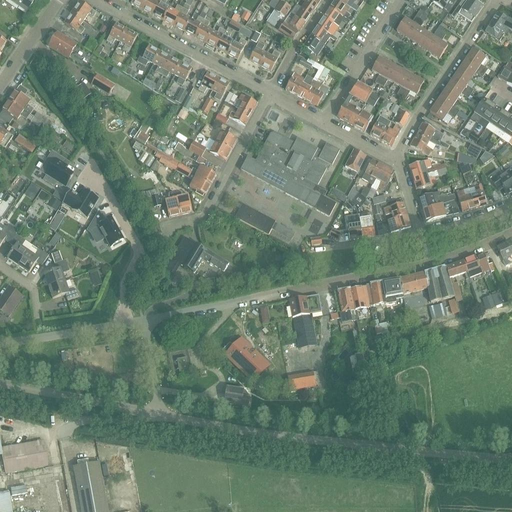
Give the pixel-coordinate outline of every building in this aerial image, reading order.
[(32,4),(35,0),(8,0),(26,12),(32,4)] [(132,0),(131,4),(142,10),(146,0),(132,0)] [(152,0),(146,0),(142,10),(153,15),(160,0),(153,0),(152,0)] [(165,0),(160,0),(153,15),(163,21),(169,9),(165,6),(167,1),(165,0)] [(188,0),(186,4),(174,27),(184,32),(190,20),(186,17),(189,12),(187,12),(193,0),(188,0)] [(272,0),(268,7),(275,11),(281,3),(276,0),(272,0)] [(296,6),(290,15),(304,24),(317,6),(308,0),(307,0),(301,9),(296,6)] [(335,0),(329,9),(349,22),(352,18),(345,14),(349,9),(335,0)] [(335,0),(349,9),(349,8),(356,13),(358,9),(352,4),(354,0),(335,0)] [(434,0),(432,3),(444,10),(443,11),(448,15),(456,3),(451,0),(434,0)] [(449,15),(448,16),(454,20),(458,16),(471,25),(483,7),(469,0),(467,0),(465,4),(459,0),(449,15)] [(72,13),(84,21),(94,28),(99,31),(104,24),(95,18),(93,20),(98,23),(96,26),(85,19),(88,15),(92,18),(96,13),(80,2),(72,13)] [(169,9),(163,21),(174,27),(186,4),(181,2),(178,7),(177,6),(174,11),(169,9)] [(281,3),(275,11),(267,23),(273,27),(281,17),(284,19),(290,9),(281,2),(281,3)] [(337,28),(341,22),(347,26),(349,22),(329,9),(323,18),(337,28)] [(418,13),(416,17),(420,20),(424,14),(421,12),(420,11),(418,13)] [(80,27),(84,21),(72,13),(64,24),(81,35),(84,30),(80,27)] [(234,14),(231,20),(236,23),(239,17),(234,14)] [(278,31),(293,41),(304,24),(290,15),(278,31)] [(511,22),(497,15),(484,33),(499,43),(507,30),(511,32),(511,22)] [(396,33),(407,40),(420,20),(416,17),(411,24),(404,20),(400,27),(396,33)] [(190,20),(184,32),(195,38),(204,20),(198,18),(196,23),(190,20)] [(332,38),(333,37),(339,28),(337,28),(323,18),(317,27),(332,38)] [(204,20),(195,38),(205,43),(212,31),(207,29),(210,23),(204,20)] [(420,20),(407,40),(418,47),(426,34),(419,30),(424,23),(420,20)] [(230,22),(228,27),(227,28),(233,31),(236,25),(230,22)] [(115,40),(120,43),(126,30),(115,25),(106,42),(112,45),(115,40)] [(317,27),(310,37),(324,46),(329,39),(333,42),(334,41),(335,43),(337,40),(333,37),(332,38),(317,27)] [(241,28),(238,33),(249,39),(252,34),(241,28)] [(212,31),(205,43),(216,49),(225,32),(220,29),(217,34),(212,31)] [(126,30),(120,43),(125,45),(122,50),(128,53),(137,36),(126,30)] [(426,34),(418,47),(428,53),(441,34),(437,31),(432,38),(426,34)] [(225,32),(216,49),(227,55),(233,43),(228,40),(231,35),(225,32)] [(256,44),(260,35),(259,35),(255,33),(251,41),(256,44)] [(76,45),(57,34),(49,48),(68,59),(76,45)] [(441,34),(428,53),(439,61),(445,51),(447,48),(441,43),(445,36),(441,34)] [(310,37),(303,48),(306,50),(305,52),(310,55),(311,53),(312,54),(313,54),(317,57),(324,46),(310,37)] [(90,39),(84,49),(92,54),(98,44),(90,39)] [(233,43),(227,55),(237,60),(246,43),(241,40),(238,45),(233,43)] [(249,61),(260,67),(266,54),(261,52),(264,47),(258,44),(249,61)] [(94,54),(106,61),(109,56),(101,52),(103,49),(99,46),(94,54)] [(148,46),(142,59),(140,58),(137,63),(145,67),(147,62),(153,65),(159,52),(148,46)] [(465,62),(485,75),(487,71),(480,66),(485,60),(477,54),(472,51),(465,62)] [(159,52),(153,65),(158,67),(155,72),(161,75),(170,58),(159,52)] [(266,54),(260,67),(270,73),(280,55),(274,52),(271,57),(266,54)] [(170,58),(161,75),(166,78),(169,73),(174,76),(180,63),(170,58)] [(123,71),(124,71),(126,68),(111,59),(108,63),(122,72),(123,71)] [(297,65),(308,71),(311,65),(301,59),(297,65)] [(374,84),(379,86),(390,65),(378,59),(371,73),(378,77),(374,84)] [(465,62),(458,72),(471,81),(475,74),(482,79),(485,75),(465,62)] [(180,63),(174,76),(179,78),(176,83),(182,86),(191,69),(180,63)] [(390,65),(379,86),(383,89),(387,81),(394,85),(401,71),(390,65)] [(305,80),(296,96),(306,102),(324,69),(320,67),(313,80),(307,77),(305,80)] [(127,69),(126,68),(124,71),(133,77),(135,73),(128,69),(127,69)] [(505,68),(497,79),(500,81),(501,81),(502,82),(506,84),(511,74),(511,72),(509,71),(505,68)] [(324,69),(306,102),(317,108),(320,101),(322,102),(328,91),(321,87),(322,84),(329,72),(324,69)] [(401,71),(394,85),(400,88),(397,96),(401,98),(412,77),(401,71)] [(451,83),(470,96),(473,92),(466,87),(471,81),(458,72),(451,83)] [(206,89),(212,91),(218,79),(207,73),(198,91),(204,94),(206,89)] [(293,75),(285,91),(296,96),(305,80),(294,74),(293,75)] [(97,76),(92,85),(109,95),(114,86),(97,76)] [(412,77),(401,98),(405,101),(409,93),(416,97),(423,84),(412,77)] [(218,79),(212,91),(216,94),(214,99),(215,100),(220,102),(229,84),(218,79)] [(91,94),(83,83),(76,89),(78,92),(76,94),(81,101),(91,94)] [(451,83),(444,93),(456,101),(461,95),(468,100),(470,96),(451,83)] [(345,103),(345,104),(348,106),(351,102),(363,108),(365,106),(366,103),(371,93),(358,85),(357,85),(357,86),(349,97),(345,103)] [(15,91),(9,101),(30,115),(33,109),(27,105),(30,101),(24,97),(27,91),(20,86),(16,91),(15,91)] [(181,90),(175,101),(181,105),(187,94),(181,90)] [(229,93),(224,103),(229,105),(232,107),(237,98),(229,93)] [(371,93),(366,103),(374,108),(380,98),(371,93)] [(437,103),(456,117),(459,112),(452,108),(456,101),(444,93),(437,103)] [(242,103),(238,110),(250,116),(256,104),(241,95),(237,101),(242,103)] [(475,99),(481,103),(485,97),(482,95),(478,96),(475,99)] [(182,108),(198,117),(200,114),(190,108),(194,101),(188,98),(182,108)] [(206,115),(213,102),(208,99),(207,99),(205,103),(201,112),(206,115)] [(474,114),(470,120),(477,124),(478,125),(478,124),(482,119),(492,104),(484,99),(474,114)] [(26,120),(30,115),(9,101),(2,110),(3,111),(0,114),(0,117),(9,124),(13,118),(17,121),(20,116),(26,120)] [(386,101),(382,109),(387,112),(391,104),(386,101)] [(345,104),(337,118),(338,119),(353,128),(361,113),(363,108),(351,102),(348,106),(345,104)] [(453,121),(456,117),(437,103),(429,114),(433,116),(442,123),(446,116),(453,121)] [(482,119),(489,124),(499,109),(492,104),(482,119)] [(489,124),(496,129),(506,114),(499,109),(489,124)] [(228,118),(244,127),(250,116),(238,110),(235,115),(231,113),(228,118)] [(181,111),(179,116),(185,119),(187,115),(181,111)] [(37,113),(34,118),(35,118),(42,125),(42,124),(54,132),(53,134),(59,138),(61,136),(62,137),(65,133),(60,129),(62,127),(54,122),(53,124),(37,113)] [(361,113),(353,128),(365,134),(374,117),(370,115),(369,117),(361,113)] [(395,124),(402,128),(409,116),(402,113),(395,124)] [(496,129),(504,134),(511,121),(511,118),(506,114),(496,129)] [(215,120),(225,125),(227,120),(217,115),(214,120),(215,120)] [(380,117),(369,136),(380,142),(387,130),(391,123),(380,117)] [(39,128),(42,125),(35,118),(34,118),(31,122),(39,128)] [(215,121),(211,128),(215,129),(217,126),(220,128),(222,125),(215,121)] [(144,123),(133,139),(145,145),(149,138),(144,135),(149,127),(144,123)] [(416,137),(428,143),(435,146),(448,150),(449,147),(440,142),(444,136),(441,135),(422,125),(416,137)] [(387,130),(380,142),(392,148),(401,130),(395,127),(392,132),(387,130)] [(0,145),(5,149),(9,143),(12,137),(8,134),(0,129),(0,145)] [(154,130),(151,136),(158,140),(162,135),(154,130)] [(215,143),(231,151),(237,141),(221,132),(215,143)] [(472,134),(468,139),(476,144),(480,138),(472,133),(472,134)] [(247,158),(240,171),(288,196),(313,210),(328,218),(335,205),(323,198),(324,196),(326,192),(317,187),(328,166),(331,167),(339,152),(326,145),(322,153),(317,150),(297,139),(295,145),(275,134),(270,135),(256,162),(247,158)] [(37,146),(28,140),(26,142),(18,136),(14,142),(32,154),(37,146)] [(416,137),(410,148),(428,158),(430,153),(431,154),(432,152),(435,146),(428,143),(416,137)] [(190,153),(193,154),(201,158),(205,150),(210,152),(209,154),(225,162),(231,151),(215,143),(209,140),(204,148),(193,143),(189,151),(188,152),(190,153)] [(491,142),(486,148),(489,151),(495,145),(491,142)] [(178,144),(174,150),(179,153),(190,159),(193,154),(190,153),(188,152),(189,151),(178,144)] [(159,156),(180,168),(182,165),(180,164),(147,145),(146,147),(159,155),(159,156)] [(476,148),(470,159),(476,161),(481,151),(476,148)] [(354,179),(365,158),(354,152),(345,168),(352,172),(350,177),(354,179)] [(52,153),(40,172),(47,176),(44,181),(54,187),(57,183),(65,188),(66,187),(68,188),(71,183),(69,182),(73,176),(66,171),(61,168),(66,161),(52,153)] [(486,153),(484,155),(490,162),(495,158),(487,154),(486,153)] [(206,161),(201,158),(193,154),(190,159),(196,163),(199,164),(203,164),(204,165),(206,161)] [(166,167),(177,172),(179,169),(180,168),(159,156),(157,158),(162,161),(161,163),(166,166),(166,167)] [(467,158),(466,165),(475,167),(477,161),(467,158)] [(362,180),(372,186),(373,186),(383,167),(372,161),(362,180)] [(428,161),(409,167),(413,179),(426,176),(425,170),(431,169),(428,161)] [(179,169),(210,186),(216,175),(200,167),(197,171),(193,169),(192,172),(191,171),(192,170),(182,165),(180,168),(179,169)] [(466,166),(457,165),(463,177),(470,173),(466,166)] [(429,173),(430,174),(446,170),(444,166),(433,169),(434,171),(429,173)] [(373,186),(372,186),(370,191),(371,191),(367,197),(372,200),(378,189),(384,192),(394,173),(383,167),(373,186)] [(15,177),(3,169),(0,173),(0,174),(12,182),(15,177)] [(189,188),(205,196),(210,186),(179,169),(177,172),(188,178),(188,177),(189,177),(188,179),(192,181),(189,188)] [(413,180),(416,192),(436,186),(435,182),(437,181),(437,178),(447,175),(446,170),(430,174),(426,176),(413,179),(413,180)] [(508,196),(511,192),(511,181),(506,174),(501,177),(498,172),(488,178),(498,192),(503,189),(508,196)] [(33,185),(29,190),(36,195),(40,189),(33,185)] [(471,197),(475,210),(487,207),(481,186),(479,186),(479,188),(474,189),(476,195),(471,197)] [(367,197),(371,191),(370,191),(365,188),(361,195),(366,199),(367,197)] [(353,189),(347,199),(352,203),(359,194),(353,189)] [(70,192),(62,204),(72,210),(71,211),(86,220),(99,199),(84,190),(80,197),(70,192)] [(56,191),(53,196),(63,202),(66,197),(56,191)] [(456,193),(462,214),(475,210),(471,197),(465,198),(463,192),(459,193),(458,192),(456,193)] [(165,202),(169,219),(180,216),(176,195),(174,194),(172,193),(168,194),(170,201),(165,202)] [(176,195),(180,216),(192,213),(188,196),(182,198),(180,193),(174,194),(176,195)] [(419,199),(422,212),(442,206),(439,196),(439,193),(419,199)] [(447,194),(439,196),(442,206),(445,206),(456,202),(454,196),(454,195),(449,196),(448,197),(447,194)] [(342,195),(338,201),(344,204),(347,198),(342,195)] [(150,208),(154,207),(154,208),(160,207),(157,196),(151,197),(151,198),(147,198),(150,208)] [(372,200),(374,207),(386,204),(384,197),(372,200)] [(53,198),(50,204),(58,209),(62,203),(53,198)] [(445,206),(442,206),(443,208),(450,206),(453,216),(459,214),(456,202),(445,206)] [(384,210),(386,216),(391,214),(393,220),(407,216),(404,204),(384,210)] [(242,205),(235,219),(268,236),(276,223),(242,205)] [(422,212),(426,224),(446,218),(443,208),(442,206),(422,212)] [(99,212),(87,232),(90,233),(92,237),(98,233),(103,241),(105,239),(106,240),(110,249),(113,247),(114,248),(121,244),(121,243),(123,241),(119,233),(118,232),(119,232),(118,232),(117,230),(118,230),(117,229),(116,229),(112,220),(106,224),(105,224),(99,212)] [(372,214),(359,216),(359,218),(362,240),(375,238),(372,214)] [(346,217),(350,241),(362,240),(359,218),(359,216),(346,217)] [(389,227),(391,234),(411,228),(407,216),(393,220),(387,221),(389,227)] [(53,219),(48,227),(55,232),(60,223),(53,219)] [(0,224),(0,247),(4,241),(9,245),(16,235),(19,231),(9,225),(6,229),(0,224)] [(291,241),(295,234),(276,224),(273,231),(291,241)] [(332,230),(329,236),(338,241),(341,235),(332,230)] [(7,259),(18,266),(28,252),(32,246),(26,241),(16,235),(9,245),(15,248),(7,259)] [(185,239),(172,259),(171,260),(194,275),(204,259),(208,261),(207,262),(224,273),(229,266),(208,252),(207,253),(185,239)] [(511,246),(511,244),(511,243),(497,249),(503,262),(511,258),(511,260),(511,246)] [(28,252),(18,266),(29,274),(36,263),(42,266),(49,256),(43,252),(43,253),(39,250),(32,246),(28,252)] [(476,257),(482,274),(483,276),(485,275),(484,272),(489,270),(488,266),(483,254),(476,257)] [(463,261),(469,279),(470,279),(482,274),(476,257),(476,256),(467,260),(463,261)] [(44,275),(48,287),(65,281),(62,274),(69,272),(65,261),(55,265),(57,271),(44,275)] [(446,268),(449,280),(456,277),(464,275),(466,280),(469,279),(463,261),(456,264),(446,268)] [(429,297),(431,304),(455,298),(451,285),(449,280),(446,268),(425,274),(429,297)] [(400,280),(402,294),(425,290),(426,297),(429,297),(425,274),(401,280),(400,280)] [(99,279),(92,281),(94,288),(102,285),(99,279)] [(369,301),(371,308),(396,303),(395,300),(403,299),(402,294),(400,280),(367,287),(367,288),(369,301)] [(69,293),(65,281),(48,287),(53,299),(65,295),(67,301),(79,297),(77,291),(69,293)] [(457,283),(451,285),(455,298),(456,303),(462,301),(457,283)] [(170,286),(164,291),(169,295),(174,290),(170,286)] [(8,288),(0,300),(0,310),(8,317),(22,297),(8,288)] [(350,291),(354,312),(371,308),(369,301),(367,288),(350,291)] [(350,291),(338,293),(342,314),(340,314),(341,320),(342,325),(356,322),(354,312),(350,291)] [(306,298),(289,301),(292,319),(322,313),(319,296),(306,298)] [(486,311),(496,308),(493,298),(492,299),(491,296),(482,299),(486,311)] [(455,299),(449,301),(449,304),(452,315),(458,313),(456,302),(455,299)] [(293,320),(299,350),(317,347),(312,317),(293,320)] [(381,334),(381,335),(381,336),(389,334),(388,323),(379,325),(378,320),(373,321),(376,335),(381,334)] [(254,383),(269,367),(238,337),(222,352),(254,383)] [(366,372),(365,365),(362,354),(355,356),(358,369),(353,370),(354,375),(357,375),(366,372)] [(186,358),(177,360),(179,372),(189,370),(186,358)] [(290,392),(316,388),(313,374),(288,378),(290,392)] [(227,388),(225,403),(248,407),(250,398),(243,397),(244,391),(227,388)] [(1,447),(0,447),(0,456),(3,456),(5,471),(6,474),(43,467),(47,467),(43,446),(42,441),(38,442),(1,449),(1,447)] [(73,467),(81,511),(107,511),(99,463),(73,467)] [(11,497),(27,494),(25,487),(10,489),(11,497)] [(13,511),(9,493),(0,494),(0,511),(13,511)]
